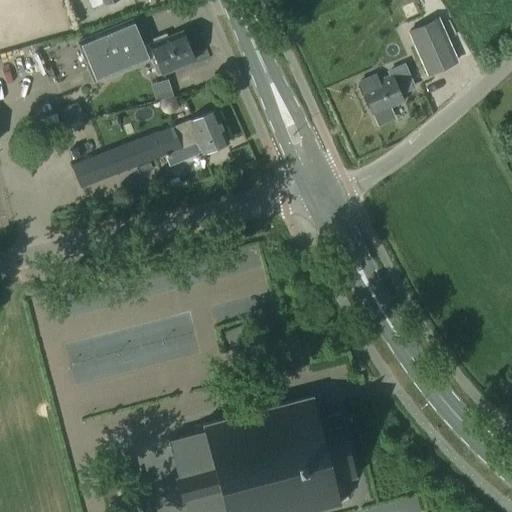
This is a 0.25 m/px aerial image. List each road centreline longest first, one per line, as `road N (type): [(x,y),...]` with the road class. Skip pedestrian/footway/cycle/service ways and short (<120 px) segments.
road 1 (secondary): [(511,469),(393,331),(319,194)]
road 2 (unclassified): [(319,194),(0,270)]
road 3 (unclassified): [(319,194),(395,161),(511,62)]
road 4 (secondary): [(319,194),(231,0)]
